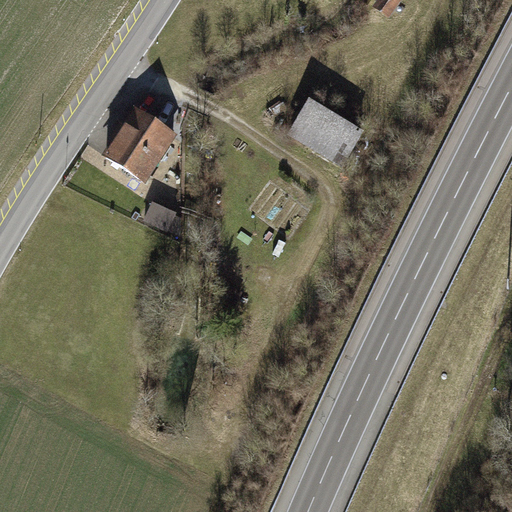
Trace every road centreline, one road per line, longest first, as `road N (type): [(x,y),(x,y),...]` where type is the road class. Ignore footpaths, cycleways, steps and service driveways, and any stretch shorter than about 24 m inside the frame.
road 1 (track): [(241,408),(334,206),(318,179),(226,114),(123,62)]
road 2 (trunk): [(511,92),(310,511)]
road 3 (primary): [(165,0),(0,253)]
road 4 (track): [(511,341),(442,511)]
